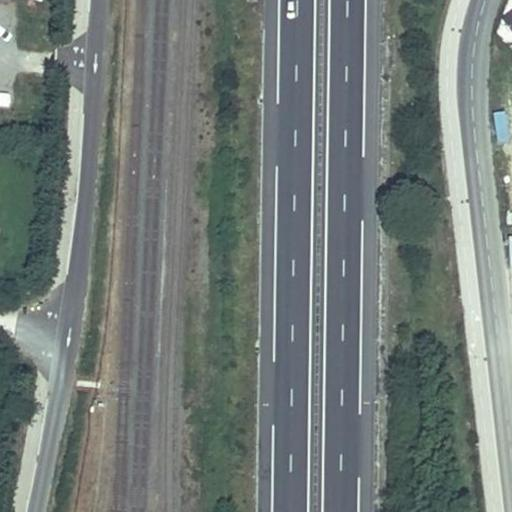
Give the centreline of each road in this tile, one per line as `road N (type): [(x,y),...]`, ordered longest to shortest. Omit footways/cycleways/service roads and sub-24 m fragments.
road 1 (unclassified): [(36,511),(65,333),(98,0)]
road 2 (motorway): [(297,0),(290,511)]
road 3 (motorway): [(339,511),(346,0)]
